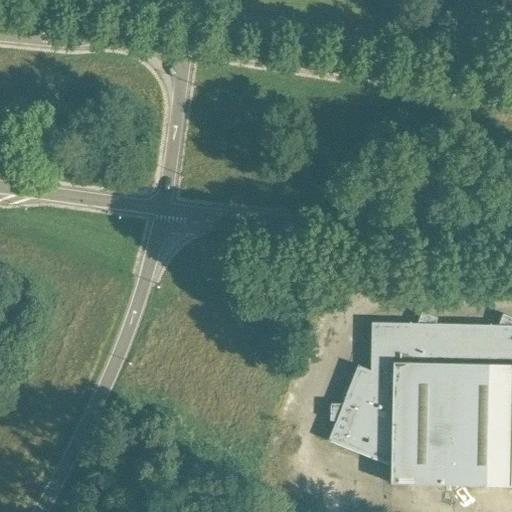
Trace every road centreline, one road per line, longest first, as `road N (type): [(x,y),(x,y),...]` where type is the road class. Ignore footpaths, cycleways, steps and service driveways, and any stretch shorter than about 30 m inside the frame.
road 1 (tertiary): [(169,210),(294,222),(511,224)]
road 2 (tertiary): [(511,98),(185,44)]
road 3 (tertiary): [(39,511),(128,331),(169,210)]
road 4 (tertiary): [(185,44),(0,24)]
road 5 (tertiary): [(0,188),(169,210)]
road 6 (tertiary): [(169,210),(185,44)]
